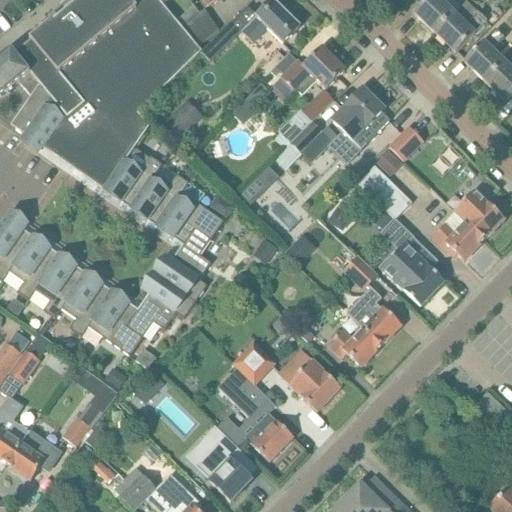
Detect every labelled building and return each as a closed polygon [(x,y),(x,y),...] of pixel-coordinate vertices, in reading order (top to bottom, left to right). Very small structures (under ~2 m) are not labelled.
[(181,30),(156,0),(70,0),(52,15),(53,16),(51,18),(53,21),(29,41),(31,43),(29,45),(15,56),(30,76),(19,85),(31,99),(11,128),(25,138),(21,144),(38,156),(42,150),(105,193),(135,150),(150,128),(138,117),(201,54),(198,49),(218,32),(205,11),(204,11),(181,30)] [(434,35),(454,15),(441,3),(444,0),(427,0),(413,15),(434,35)] [(255,19),(241,34),(253,45),(267,31),(283,46),(300,29),(272,1),(255,19)] [(454,15),(434,35),(455,56),(475,36),(475,35),(487,23),(478,15),(467,27),(454,15)] [(485,84),(504,64),(492,52),(504,40),(495,32),(484,44),(464,64),(485,84)] [(304,69),(298,63),(298,64),(292,70),(284,78),(282,80),(296,94),(297,93),(303,98),(317,83),(326,92),(345,73),(322,50),(304,69)] [(15,56),(11,52),(0,60),(0,99),(19,85),(30,76),(15,56)] [(285,60),(275,69),(284,78),(292,70),(298,64),(289,56),(285,60)] [(511,71),(504,64),(485,84),(506,105),(511,98),(511,71)] [(338,137),(327,148),(346,167),(390,123),(382,115),(385,112),(363,90),(331,122),(342,133),(338,137)] [(194,125),(180,111),(162,128),(176,142),(194,125)] [(313,124),(275,162),(286,172),(302,155),(311,165),(327,148),(338,137),(329,128),(323,135),(313,124)] [(389,149),(389,150),(404,164),(423,144),(409,130),(389,149)] [(131,212),(156,176),(162,167),(150,158),(150,160),(135,150),(105,193),(131,212)] [(388,154),(378,164),(389,175),(399,164),(388,154)] [(190,180),(197,173),(191,167),(187,171),(187,177),(190,180)] [(375,168),(358,185),(395,222),(412,205),(375,168)] [(267,169),(242,194),(251,203),(277,178),(267,169)] [(473,174),(445,204),(454,214),(466,225),(484,242),(504,222),(491,209),(500,200),(473,174)] [(131,212),(157,230),(182,195),(189,185),(177,177),(170,186),(156,176),(131,212)] [(157,230),(183,248),(195,231),(211,242),(224,224),(182,195),(157,230)] [(219,196),(210,209),(226,220),(234,210),(230,206),(219,196)] [(372,218),(383,230),(392,221),(380,210),(372,218)] [(0,229),(0,282),(3,284),(9,275),(34,240),(24,232),(7,221),(0,229)] [(420,309),(444,284),(430,270),(437,263),(413,240),(395,222),(384,234),(401,251),(381,271),(420,309)] [(484,242),(466,225),(455,236),(445,226),(430,241),(445,255),(450,250),(464,263),(484,242)] [(195,231),(183,248),(172,263),(166,259),(154,276),(196,304),(207,288),(199,282),(211,265),(200,258),(211,242),(195,231)] [(60,258),(34,240),(9,275),(24,285),(17,294),(29,303),(36,293),(60,258)] [(264,244),(254,258),(266,267),(276,252),(264,244)] [(291,247),(283,255),(297,268),(306,259),(292,246),(291,247)] [(55,321),(62,311),(86,276),(60,258),(36,293),(50,303),(43,313),(55,321)] [(345,272),(364,290),(376,278),(357,260),(345,272)] [(279,262),(279,271),(290,271),(290,262),(279,262)] [(113,294),(86,276),(62,311),(76,321),(70,331),(82,339),(88,330),(113,294)] [(149,296),(138,312),(127,329),(143,340),(153,325),(164,332),(176,315),(184,321),(196,304),(154,276),(143,292),(149,296)] [(346,316),(363,331),(381,349),(401,328),(383,311),(382,312),(376,306),(382,301),(371,290),(346,316)] [(143,340),(127,329),(138,312),(113,294),(88,330),(130,359),(143,340)] [(26,309),(14,301),(6,312),(18,320),(26,309)] [(43,338),(52,325),(48,322),(38,335),(43,338)] [(304,328),(297,335),(307,345),(314,338),(304,328)] [(361,370),(381,349),(363,331),(352,342),(342,332),(327,347),(342,361),(347,356),(361,370)] [(26,355),(10,377),(23,386),(39,364),(39,363),(51,346),(52,345),(39,337),(27,355),(26,355)] [(69,357),(75,347),(69,342),(62,343),(58,349),(69,357)] [(0,385),(20,357),(6,347),(0,354),(0,385)] [(253,348),(234,367),(254,385),(260,379),(273,366),(253,348)] [(143,353),(136,363),(148,371),(155,361),(143,353)] [(288,387),(299,398),(317,415),(341,391),(312,363),(301,353),(278,377),(288,387)] [(77,364),(69,377),(83,387),(92,375),(77,364)] [(250,420),(268,401),(238,372),(220,391),(233,403),(250,420)] [(488,432),(506,413),(487,395),(470,413),(488,432)] [(0,462),(7,467),(21,446),(29,434),(13,423),(22,409),(9,400),(0,412),(0,462)] [(257,427),(244,440),(269,464),(293,440),(268,416),(276,408),(269,401),(250,420),(257,427)] [(229,419),(219,426),(227,438),(237,431),(229,419)] [(77,421),(64,440),(77,449),(90,430),(77,421)] [(213,454),(198,470),(212,484),(211,485),(231,504),(252,483),(244,475),(253,466),(215,429),(201,443),(213,454)] [(21,446),(7,467),(31,483),(42,467),(48,471),(59,455),(42,443),(34,438),(29,434),(21,446)] [(113,482),(93,463),(88,469),(107,488),(113,482)] [(511,511),(511,476),(501,466),(485,482),(502,497),(487,511),(511,511)] [(124,482),(130,489),(145,502),(155,492),(152,489),(134,472),(124,482)] [(154,511),(196,511),(201,507),(170,477),(155,492),(145,502),(154,511)] [(407,511),(373,479),(363,489),(360,485),(348,498),(350,500),(338,511),(407,511)] [(135,511),(145,502),(130,489),(124,482),(123,483),(112,495),(129,511),(135,511)]
